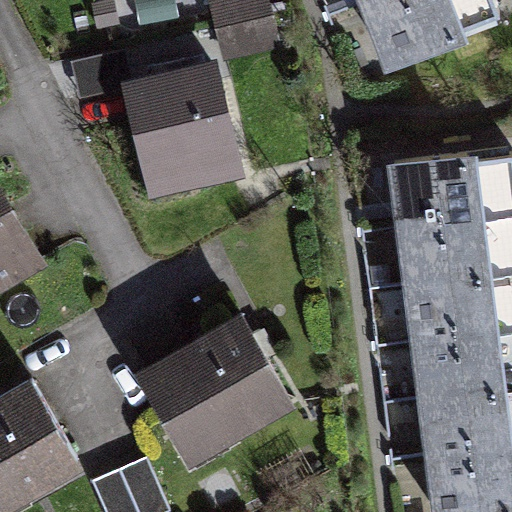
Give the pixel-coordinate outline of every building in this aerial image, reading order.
[(326,0),(333,18),(366,7),(363,0),(326,0)] [(511,23),(504,0),(366,0),(380,40),(393,79),(511,38),(511,23)] [(275,1),(223,13),(237,74),(290,61),(275,1)] [(230,73),(142,89),(163,200),(250,183),(230,73)] [(511,511),(511,158),(400,173),(403,197),(410,252),(417,301),(426,370),(433,419),(442,487),(445,511),(511,511)] [(5,174),(0,176),(0,306),(59,275),(5,174)] [(436,511),(407,254),(374,258),(402,511),(436,511)] [(263,321),(154,379),(206,475),(314,416),(263,321)] [(53,391),(0,418),(0,511),(48,511),(101,485),(53,391)]
